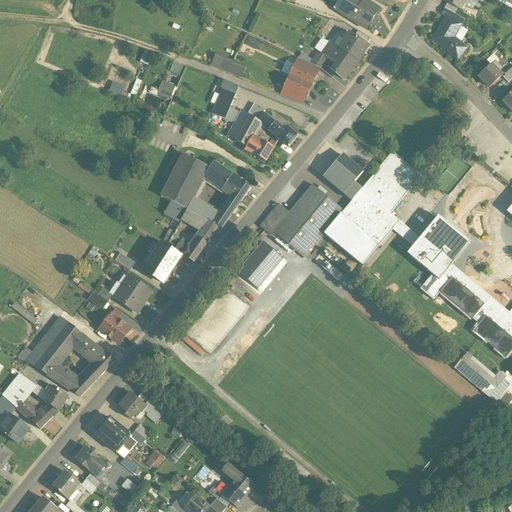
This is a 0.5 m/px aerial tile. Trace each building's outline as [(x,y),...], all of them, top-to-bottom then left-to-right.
[(361,4),(356,1),(355,4),(348,0),(347,0),(339,13),(366,30),(379,10),(370,5),(369,6),(362,2),(361,4)] [(444,0),(444,2),(447,3),(458,9),(460,11),(465,0),(444,0)] [(511,0),(493,0),(511,10),(511,0)] [(458,9),(447,3),(444,9),(455,15),(458,9)] [(455,15),(444,9),(441,15),(446,18),(447,17),(461,25),(464,20),(455,15)] [(461,25),(447,17),(446,18),(432,40),(456,59),(466,49),(453,38),(461,25)] [(370,40),(358,32),(354,38),(366,46),(370,40)] [(354,38),(349,34),(338,49),(340,50),(357,63),(368,47),(366,46),(354,38)] [(247,37),(244,44),(259,51),(263,44),(247,37)] [(328,43),(321,54),(327,58),(331,61),(340,50),(338,49),(336,47),(328,43)] [(357,63),(340,50),(331,61),(341,68),(336,74),(344,80),(357,63)] [(485,62),(490,66),(490,65),(491,66),(499,59),(494,54),(485,62)] [(230,62),(215,55),(211,65),(226,72),(230,62)] [(313,66),(298,59),(295,65),(311,73),(317,75),(320,69),(313,66)] [(245,69),(230,62),(226,72),(241,78),(245,69)] [(511,64),(500,75),(501,76),(507,83),(511,78),(511,64)] [(311,73),(295,65),(289,77),(311,87),(317,75),(311,73)] [(490,66),(478,77),(489,88),(501,76),(500,75),(491,66),(490,65),(490,66)] [(311,87),(289,77),(284,88),(300,96),(305,99),(311,87)] [(222,91),(235,96),(238,86),(223,81),(220,90),(222,91)] [(121,97),(125,86),(111,82),(108,93),(121,97)] [(175,88),(162,83),(157,95),(170,101),(175,88)] [(300,96),(284,88),(280,96),(297,103),(300,96)] [(235,96),(222,91),(217,106),(213,115),(225,120),(235,96)] [(511,92),(502,102),(511,112),(511,92)] [(246,148),(252,137),(262,125),(249,115),(242,110),(227,136),(246,148)] [(275,123),(263,113),(258,121),(268,130),(275,123)] [(275,123),(268,130),(278,138),(284,131),(275,123)] [(297,136),(287,128),(284,131),(278,138),(277,139),(284,144),(288,148),(297,136)] [(274,150),(252,137),(246,148),(244,151),(260,160),(266,163),(274,150)] [(421,179),(392,154),(376,174),(404,198),(405,198),(421,179)] [(344,156),(336,165),(324,179),(345,196),(351,201),(361,190),(354,184),(356,182),(363,172),(356,166),(344,156)] [(186,158),(168,192),(174,195),(182,181),(192,161),(186,158)] [(208,171),(192,161),(182,181),(198,191),(203,180),(208,171)] [(221,192),(233,174),(221,167),(213,162),(208,171),(203,180),(211,185),(221,192)] [(233,174),(221,192),(231,198),(242,181),(233,174)] [(376,174),(363,189),(362,191),(352,202),(344,212),(341,216),(379,247),(393,230),(400,223),(391,215),(404,198),(376,174)] [(174,195),(171,202),(187,211),(188,209),(193,201),(198,191),(182,181),(174,195)] [(231,198),(219,215),(228,221),(249,188),(242,181),(231,198)] [(168,192),(158,186),(154,194),(171,202),(174,195),(168,192)] [(312,186),(289,214),(279,205),(260,227),(271,236),(273,234),(304,259),(324,235),(341,215),(341,216),(344,212),(312,186)] [(218,216),(193,201),(188,209),(213,224),(218,216)] [(187,211),(171,202),(164,214),(181,223),(183,219),(187,211)] [(209,223),(187,211),(183,219),(200,229),(195,236),(207,244),(218,229),(209,223)] [(228,221),(219,215),(218,216),(213,224),(222,229),(228,221)] [(341,216),(341,215),(324,235),(362,267),(379,247),(341,216)] [(440,219),(434,227),(462,251),(469,243),(440,219)] [(421,241),(400,223),(393,230),(415,249),(421,241)] [(409,256),(432,276),(438,280),(443,274),(444,273),(452,264),(462,251),(434,227),(421,241),(415,249),(409,256)] [(181,240),(173,235),(172,238),(169,243),(176,247),(181,240)] [(195,236),(189,245),(182,256),(193,263),(207,244),(195,236)] [(176,247),(174,251),(182,256),(189,245),(181,240),(176,247)] [(175,266),(182,256),(174,251),(162,243),(143,271),(163,284),(171,272),(172,273),(175,267),(175,266)] [(264,243),(239,274),(253,285),(262,274),(267,278),(283,258),(264,243)] [(119,254),(115,261),(130,271),(135,264),(119,254)] [(511,312),(452,264),(444,273),(452,279),(484,306),(478,311),(485,316),(505,333),(511,325),(511,312)] [(443,274),(438,280),(432,276),(420,291),(433,302),(440,294),(451,280),(443,274)] [(151,293),(128,277),(114,298),(137,314),(151,293)] [(440,294),(471,320),(472,319),(478,311),(484,306),(452,279),(451,280),(440,294)] [(113,296),(103,289),(99,296),(109,302),(113,296)] [(99,296),(94,292),(89,301),(103,310),(109,302),(99,296)] [(14,302),(10,307),(33,325),(37,320),(14,302)] [(123,315),(115,309),(111,315),(118,320),(117,320),(118,321),(123,315)] [(478,324),(485,316),(478,311),(472,319),(478,324)] [(118,321),(117,320),(118,320),(111,315),(100,330),(119,345),(130,330),(118,321)] [(485,316),(478,324),(473,331),(505,358),(511,349),(511,338),(505,333),(485,316)] [(69,325),(34,368),(39,371),(49,378),(56,369),(74,347),(83,336),(69,325)] [(83,336),(74,347),(81,353),(91,343),(83,336)] [(106,356),(91,343),(81,353),(97,366),(106,356)] [(501,395),(489,385),(495,378),(466,354),(455,368),(505,410),(511,401),(511,395),(510,394),(509,395),(505,391),(501,395)] [(97,366),(86,376),(95,383),(115,362),(107,355),(106,356),(97,366)] [(78,385),(56,369),(49,378),(50,378),(71,392),(78,385)] [(49,378),(39,371),(35,378),(46,385),(50,378),(49,378)] [(495,378),(489,385),(501,395),(505,391),(511,382),(511,383),(511,382),(511,378),(510,381),(500,372),(495,378)] [(21,375),(3,397),(17,409),(24,401),(36,387),(21,375)] [(78,385),(71,392),(80,398),(95,383),(86,376),(78,385)] [(69,397),(50,385),(45,392),(49,394),(44,402),(49,406),(58,412),(65,402),(64,402),(67,397),(68,398),(69,397)] [(145,406),(131,394),(120,407),(127,414),(126,416),(130,420),(134,415),(136,417),(143,410),(146,406),(145,406)] [(8,403),(1,398),(0,400),(0,415),(7,420),(10,416),(11,417),(16,410),(8,403)] [(165,412),(150,400),(145,406),(146,406),(143,410),(147,413),(147,417),(155,424),(165,412)] [(40,415),(24,401),(17,409),(32,423),(40,415)] [(40,415),(32,423),(40,430),(52,418),(58,412),(49,406),(40,415)] [(11,417),(10,416),(7,420),(0,429),(0,431),(18,445),(29,430),(11,417)] [(131,436),(110,419),(96,436),(124,459),(130,453),(129,452),(136,443),(130,438),(131,436)] [(150,435),(140,426),(135,432),(145,440),(150,435)] [(135,432),(131,436),(130,438),(136,443),(140,447),(145,440),(135,432)] [(12,454),(0,445),(0,468),(1,469),(12,454)] [(100,459),(86,448),(75,461),(91,474),(96,478),(101,472),(94,467),(100,459)] [(149,459),(158,466),(164,460),(155,452),(149,459)] [(287,456),(281,465),(310,488),(315,480),(287,456)] [(138,468),(126,458),(121,464),(133,474),(138,468)] [(104,463),(100,459),(94,467),(101,472),(105,467),(107,469),(110,469),(111,467),(111,465),(108,462),(105,462),(104,463)] [(254,486),(229,465),(223,473),(233,482),(234,482),(248,493),(254,486)] [(65,472),(52,488),(70,502),(67,499),(79,484),(65,472)] [(96,478),(91,474),(86,480),(96,488),(101,482),(96,478)] [(86,480),(81,486),(86,491),(90,494),(96,488),(86,480)] [(140,491),(126,480),(121,486),(135,498),(140,491)] [(106,486),(101,482),(96,488),(101,492),(106,486)] [(248,493),(234,482),(233,482),(228,489),(222,496),(236,508),(248,493)] [(81,486),(79,484),(67,499),(70,502),(74,505),(86,491),(81,486)] [(218,492),(217,492),(222,496),(228,489),(224,485),(218,492)] [(218,492),(212,488),(208,493),(217,500),(218,501),(222,496),(217,492),(218,492)] [(203,503),(196,497),(191,503),(198,509),(203,503)] [(44,499),(34,511),(54,511),(57,510),(44,499)] [(218,501),(217,500),(210,508),(214,511),(223,511),(227,508),(218,501)] [(74,505),(70,502),(65,507),(72,511),(78,511),(80,510),(74,505)] [(140,502),(130,510),(131,511),(140,511),(138,509),(143,505),(140,502)] [(186,509),(185,510),(188,511),(195,511),(198,509),(191,503),(186,509)] [(214,511),(210,508),(203,503),(198,509),(195,511),(214,511)]
